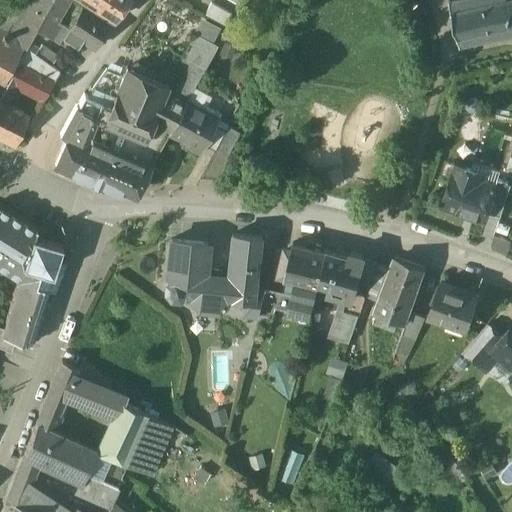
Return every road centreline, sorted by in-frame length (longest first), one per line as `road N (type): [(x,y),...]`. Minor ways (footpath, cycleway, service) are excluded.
road 1 (residential): [(112,210),(195,197),(398,238),(511,276)]
road 2 (residential): [(0,478),(112,210)]
road 3 (residential): [(19,174),(139,0)]
